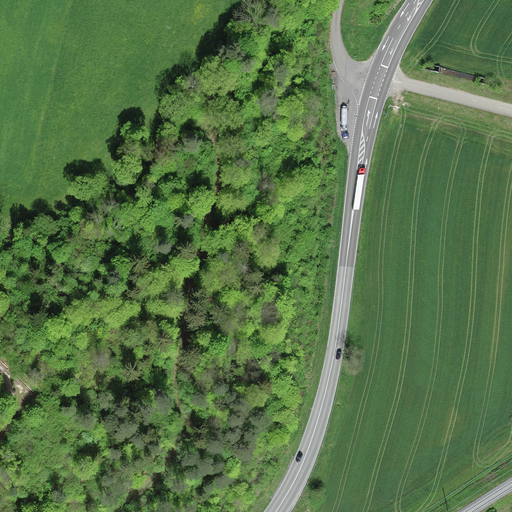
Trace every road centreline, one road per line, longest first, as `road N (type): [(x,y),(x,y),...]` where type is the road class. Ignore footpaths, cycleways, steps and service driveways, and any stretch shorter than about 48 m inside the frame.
road 1 (primary): [(276,511),(301,471),(324,394),(352,160),(374,77)]
road 2 (track): [(208,134),(202,224),(181,310),(175,435),(163,469),(113,511)]
road 3 (unclassified): [(374,77),(511,112)]
